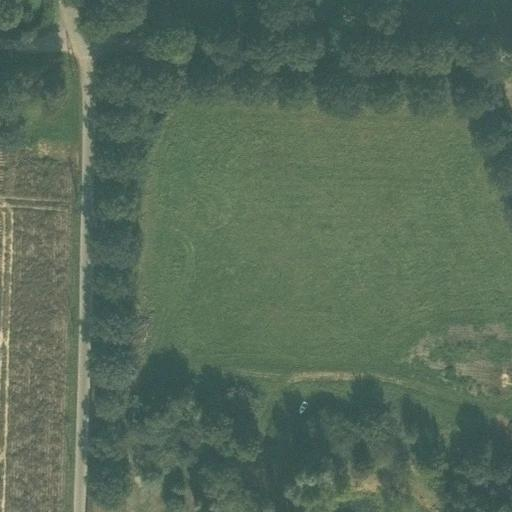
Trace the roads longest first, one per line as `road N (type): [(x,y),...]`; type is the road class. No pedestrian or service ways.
road 1 (unclassified): [(84,45),(79,511)]
road 2 (unclassified): [(511,57),(84,45)]
